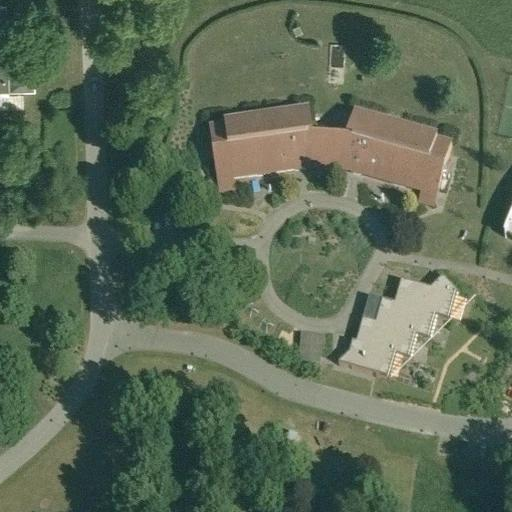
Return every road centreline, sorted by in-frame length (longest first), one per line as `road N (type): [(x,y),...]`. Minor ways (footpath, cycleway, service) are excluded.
road 1 (residential): [(102,331),(217,349),(363,408),(511,433)]
road 2 (residential): [(263,248),(286,314),(332,324),(349,316),(362,293),(380,238),(361,210),(310,204),(276,223)]
road 3 (residential): [(99,238),(91,0)]
road 4 (residential): [(0,470),(71,404),(102,331)]
road 5 (residential): [(99,238),(263,248)]
